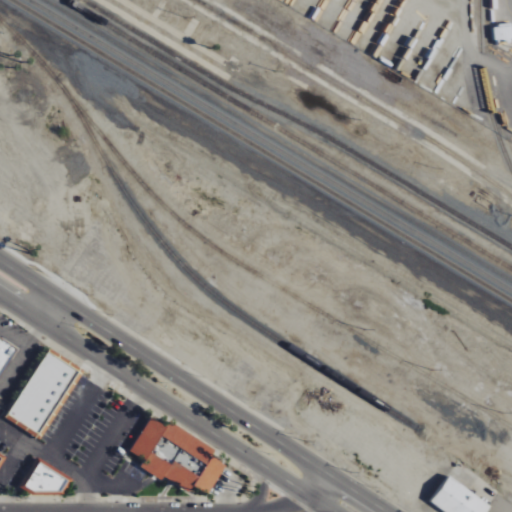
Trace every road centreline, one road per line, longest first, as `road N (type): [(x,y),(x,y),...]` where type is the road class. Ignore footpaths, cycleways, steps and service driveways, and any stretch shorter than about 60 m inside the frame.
road 1 (primary): [(385,511),(0,261)]
road 2 (primary): [(0,295),(295,486)]
